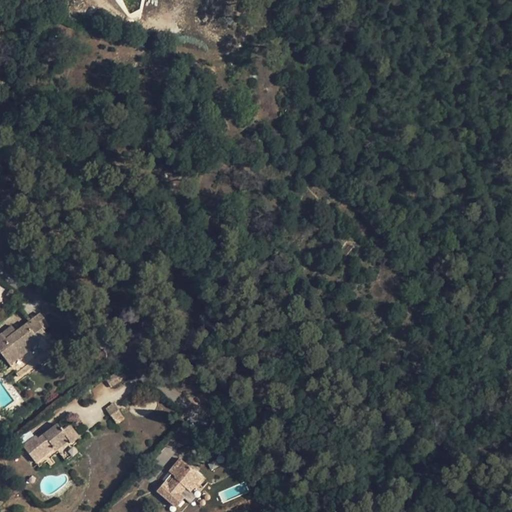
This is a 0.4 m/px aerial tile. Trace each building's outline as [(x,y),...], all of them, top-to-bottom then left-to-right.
[(18,294),(11,289),(6,296),(13,300),(18,294)] [(41,314),(17,332),(11,337),(9,334),(5,337),(3,334),(0,335),(0,352),(14,371),(42,349),(52,342),(54,340),(47,330),(44,332),(41,327),(47,322),(41,314)] [(129,377),(124,368),(121,369),(105,379),(111,388),(129,377)] [(119,409),(114,402),(105,408),(110,416),(110,415),(118,410),(119,409)] [(124,417),(118,410),(110,415),(116,424),(124,419),(124,417)] [(229,425),(224,419),(218,423),(222,429),(229,425)] [(62,430),(57,424),(38,439),(36,436),(23,446),(35,462),(55,448),(52,445),(65,434),(69,441),(71,443),(79,436),(70,424),(62,430)] [(69,441),(65,434),(52,445),(55,448),(57,450),(69,441)] [(196,472),(180,459),(169,472),(175,477),(168,484),(165,482),(157,491),(176,507),(184,498),(179,494),(186,487),(184,486),(196,472)] [(202,477),(196,472),(184,486),(186,487),(190,491),(202,477)]
